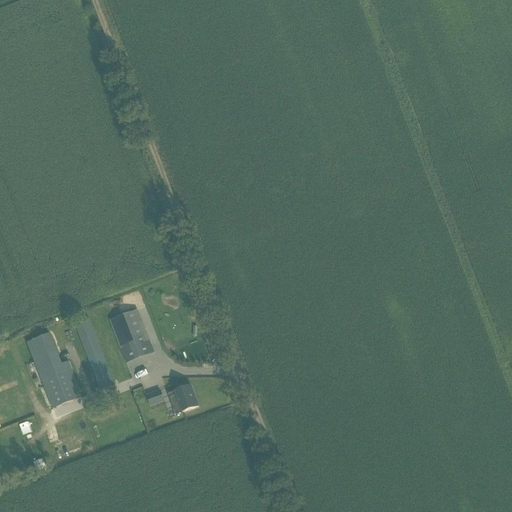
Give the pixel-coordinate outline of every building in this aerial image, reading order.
[(137,311),(111,321),(123,355),(150,344),(137,311)] [(74,325),(99,391),(114,386),(89,319),(74,325)] [(50,334),(27,344),(44,388),(47,397),(51,407),(52,410),(83,398),(69,362),(62,365),(50,334)] [(170,395),(177,415),(198,407),(190,387),(170,395)] [(160,392),(147,397),(151,407),(164,402),(160,392)] [(24,434),(33,430),(29,420),(20,424),(24,434)]
